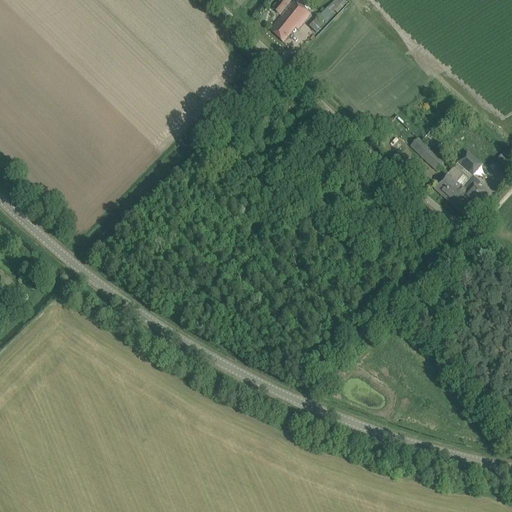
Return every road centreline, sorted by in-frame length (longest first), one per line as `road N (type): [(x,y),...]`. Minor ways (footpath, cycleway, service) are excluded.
road 1 (unclassified): [(511,469),(343,420),(201,352),(103,288),(0,197)]
road 2 (unclassified): [(217,0),(433,200),(511,251)]
